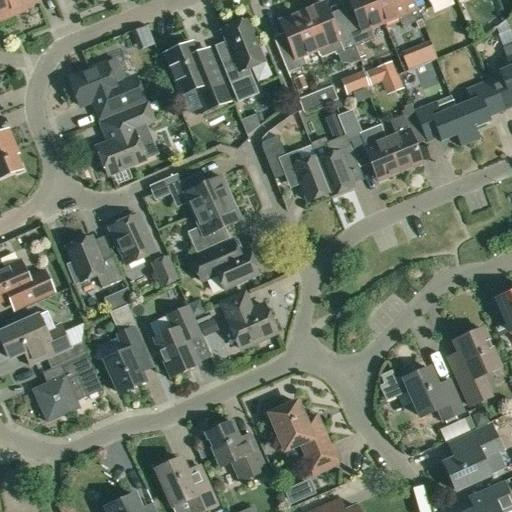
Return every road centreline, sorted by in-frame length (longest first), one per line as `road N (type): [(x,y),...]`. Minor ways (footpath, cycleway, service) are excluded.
road 1 (residential): [(0,430),(26,447),(71,451),(116,429),(165,420),(309,354)]
road 2 (residential): [(58,193),(32,104),(46,59),(64,44),(180,0)]
road 3 (residential): [(309,273),(368,227),(511,164)]
road 4 (residential): [(346,385),(404,316),(511,261)]
road 5 (residential): [(58,193),(101,201),(221,153),(257,162)]
road 6 (residential): [(420,511),(394,454),(346,385)]
road 7 (residential): [(309,273),(257,162)]
